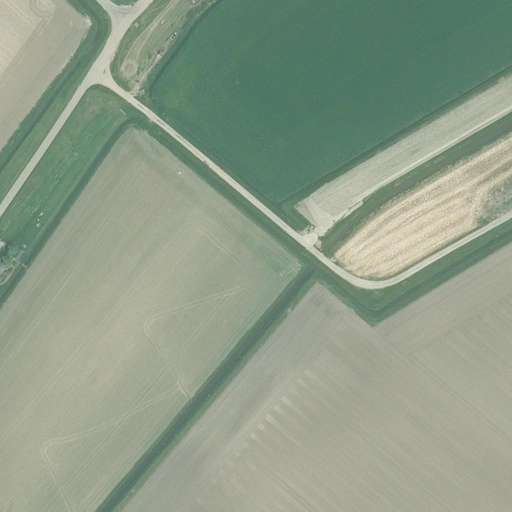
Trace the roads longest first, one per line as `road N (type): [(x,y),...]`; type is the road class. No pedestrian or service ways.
road 1 (track): [(94,69),(363,286),(384,284),(511,212)]
road 2 (unclassified): [(0,212),(124,22)]
